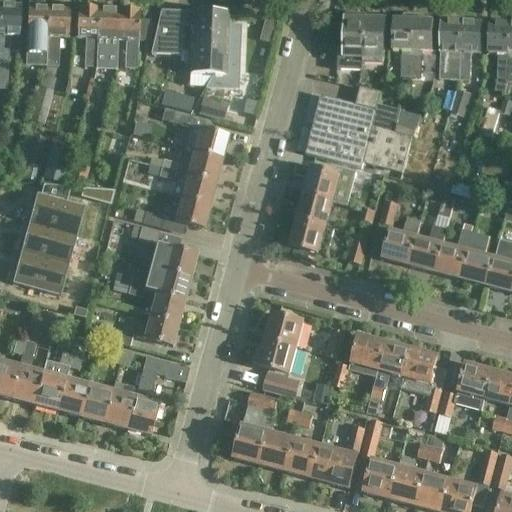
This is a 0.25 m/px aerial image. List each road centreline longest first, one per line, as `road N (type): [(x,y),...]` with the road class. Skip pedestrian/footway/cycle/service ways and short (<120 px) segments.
road 1 (residential): [(511,343),(238,270)]
road 2 (residential): [(238,270),(306,0)]
road 3 (residential): [(176,497),(238,270)]
road 4 (residential): [(176,497),(8,452)]
